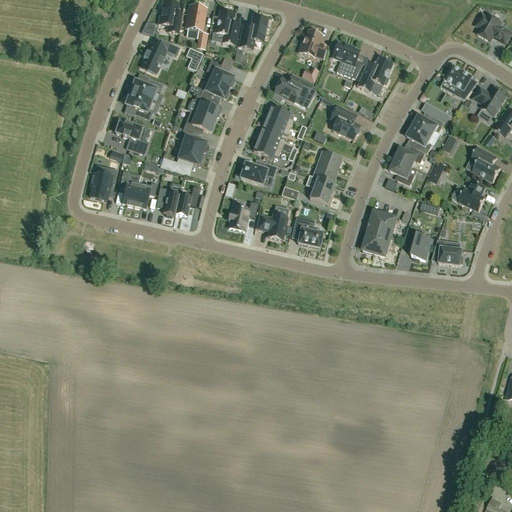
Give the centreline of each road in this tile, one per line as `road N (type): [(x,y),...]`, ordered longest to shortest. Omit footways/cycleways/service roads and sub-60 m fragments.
road 1 (residential): [(208,243),(84,218),(74,205),(96,122),(147,0)]
road 2 (residential): [(299,11),(243,113),(208,243)]
road 3 (residential): [(432,64),(368,189),(338,274)]
road 4 (residential): [(432,64),(299,11)]
road 5 (residential): [(208,243),(338,274)]
road 6 (residential): [(338,274),(471,287)]
